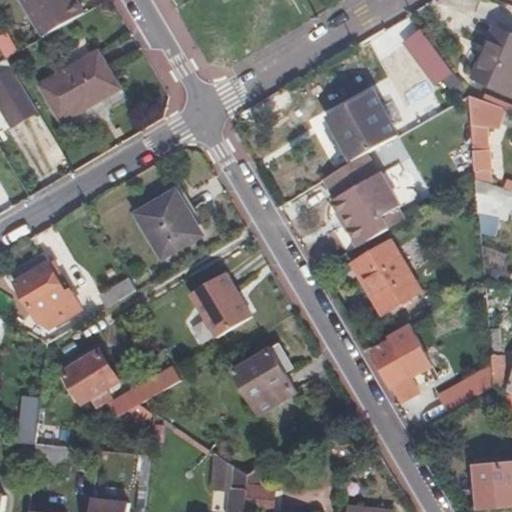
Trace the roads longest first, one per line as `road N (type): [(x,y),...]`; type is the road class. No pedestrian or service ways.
road 1 (residential): [(204,111),(436,511)]
road 2 (residential): [(204,111),(0,234)]
road 3 (residential): [(396,0),(204,111)]
road 4 (residential): [(138,0),(204,111)]
